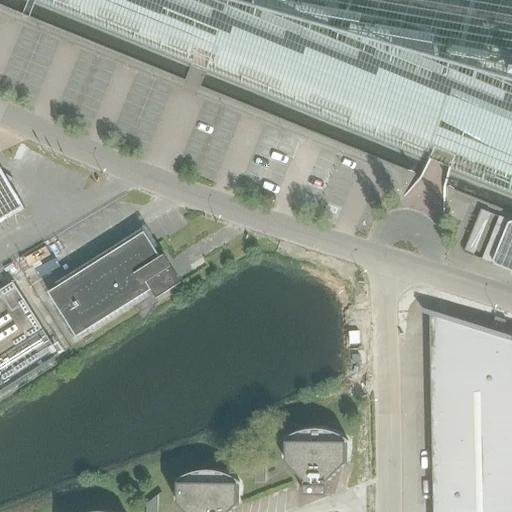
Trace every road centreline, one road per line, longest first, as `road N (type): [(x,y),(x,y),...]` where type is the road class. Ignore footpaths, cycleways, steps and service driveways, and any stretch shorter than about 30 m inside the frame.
road 1 (unclassified): [(387,264),(155,179),(0,111)]
road 2 (unclassified): [(388,511),(387,264)]
road 3 (unclassified): [(511,302),(387,264)]
